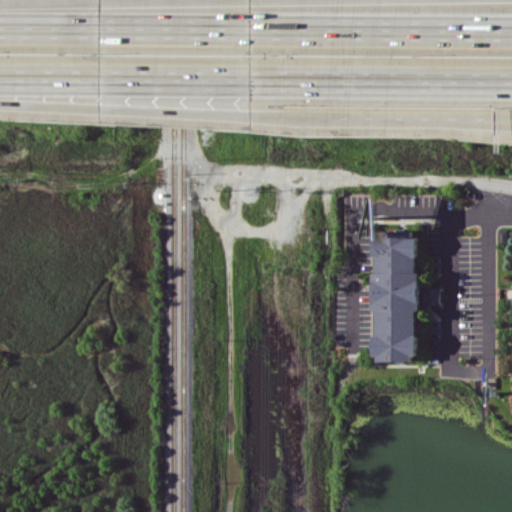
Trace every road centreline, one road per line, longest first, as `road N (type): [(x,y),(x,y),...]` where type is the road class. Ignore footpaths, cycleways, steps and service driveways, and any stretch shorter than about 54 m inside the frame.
road 1 (motorway): [(253,79),(511,80)]
road 2 (motorway): [(511,29),(254,27)]
road 3 (motorway): [(103,108),(340,117)]
road 4 (residential): [(511,187),(330,181)]
road 5 (motorway): [(254,27),(103,26)]
road 6 (motorway): [(103,78),(253,79)]
